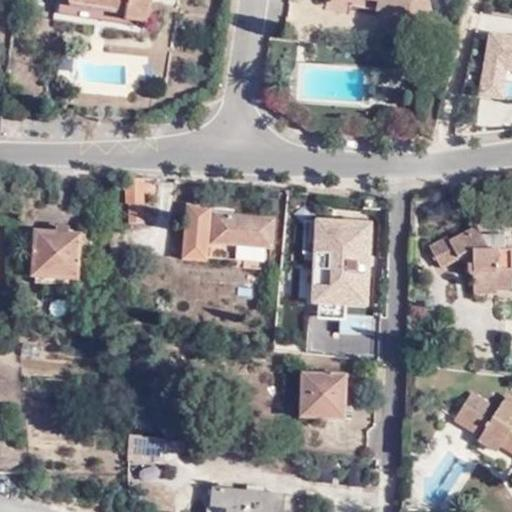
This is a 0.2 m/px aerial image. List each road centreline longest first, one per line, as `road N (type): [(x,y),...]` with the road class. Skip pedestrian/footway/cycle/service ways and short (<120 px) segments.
road 1 (residential): [(406,167),(390,511)]
road 2 (tertiary): [(225,168),(0,157)]
road 3 (tertiary): [(406,167),(225,168)]
road 4 (residential): [(225,168),(253,0)]
